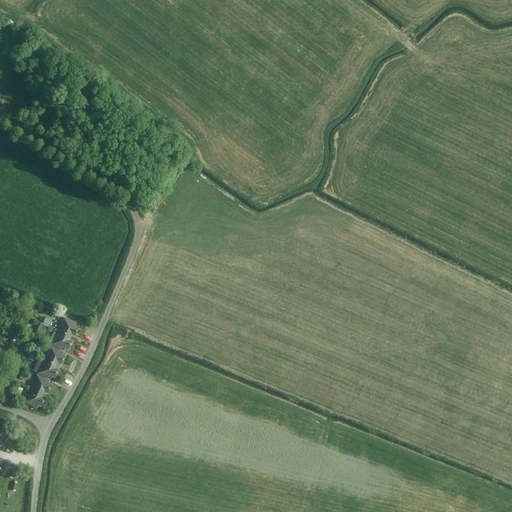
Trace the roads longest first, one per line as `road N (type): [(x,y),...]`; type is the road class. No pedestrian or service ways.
road 1 (unclassified): [(49,423),(90,355),(136,244),(134,210)]
road 2 (track): [(0,118),(134,210)]
